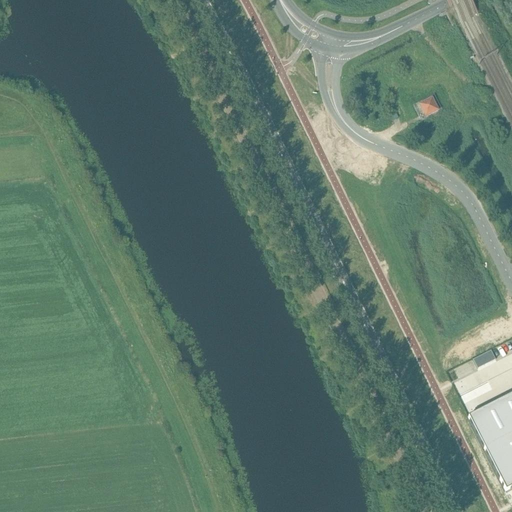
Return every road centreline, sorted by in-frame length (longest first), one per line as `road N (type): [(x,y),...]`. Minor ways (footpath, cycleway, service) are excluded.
road 1 (secondary): [(201,0),(454,511)]
road 2 (unclassified): [(423,511),(178,0)]
road 3 (track): [(218,511),(177,409),(38,130)]
road 4 (unclassified): [(511,282),(457,187),(361,137),(334,106)]
